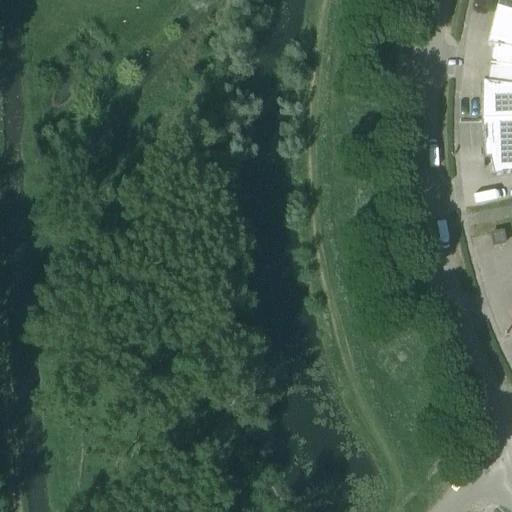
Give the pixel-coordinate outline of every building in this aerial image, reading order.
[(511,0),(499,0),(496,9),(511,14),(511,0)] [(511,14),(496,9),(486,46),(491,47),(489,66),(511,68),(511,14)] [(481,83),(481,122),(511,120),(511,68),(489,66),(486,84),(481,83)] [(511,173),(511,120),(481,122),(484,160),(489,159),(493,177),(511,173)] [(502,232),(491,235),(493,246),(505,244),(502,232)]
